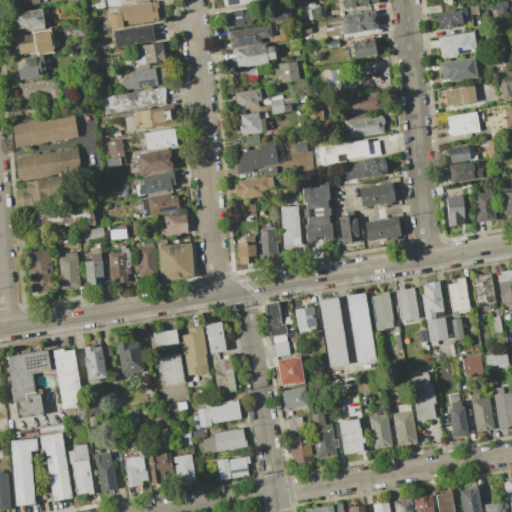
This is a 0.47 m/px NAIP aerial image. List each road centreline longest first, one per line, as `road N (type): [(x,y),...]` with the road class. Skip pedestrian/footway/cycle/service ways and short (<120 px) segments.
road 1 (residential): [(191,0),(214,274),(245,309),(279,511)]
road 2 (tertiary): [(0,329),(511,244)]
road 3 (residential): [(511,457),(155,511)]
road 4 (residential): [(406,0),(426,259)]
